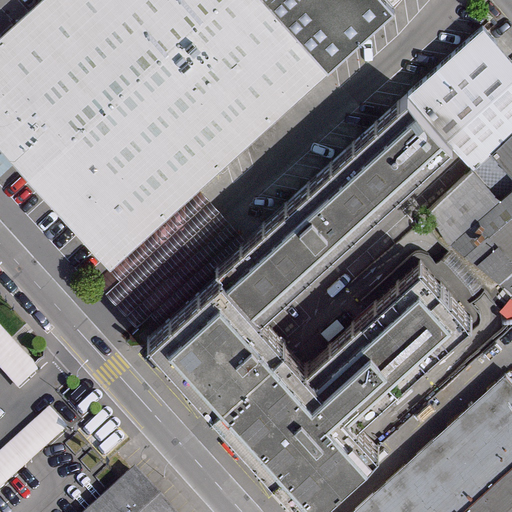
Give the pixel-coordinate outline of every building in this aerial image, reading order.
[(43,0),(0,39),(0,139),(113,265),(199,187),(394,10),(385,0),(43,0)] [(511,56),(484,26),(410,92),(455,142),(476,165),(493,148),(511,129),(511,56)] [(162,325),(149,337),(219,415),(295,500),(305,511),(381,445),(370,433),(359,421),(474,317),(422,261),(307,363),(295,349),(265,316),(455,142),(410,92),(246,240),(216,266),(221,271),(162,325)] [(511,129),(493,148),(511,169),(511,234),(479,262),(511,287),(511,129)] [(511,234),(511,190),(501,200),(473,169),(430,210),(450,242),(479,262),(511,234)] [(199,187),(113,265),(119,273),(102,288),(118,305),(132,322),(148,309),(162,325),(221,271),(216,266),(246,240),(222,213),(199,187)] [(0,359),(22,385),(42,367),(0,320),(0,359)] [(511,377),(508,373),(353,511),(498,511),(511,500),(511,377)] [(0,490),(73,425),(54,405),(0,453),(0,490)] [(170,511),(136,474),(93,511),(170,511)]
